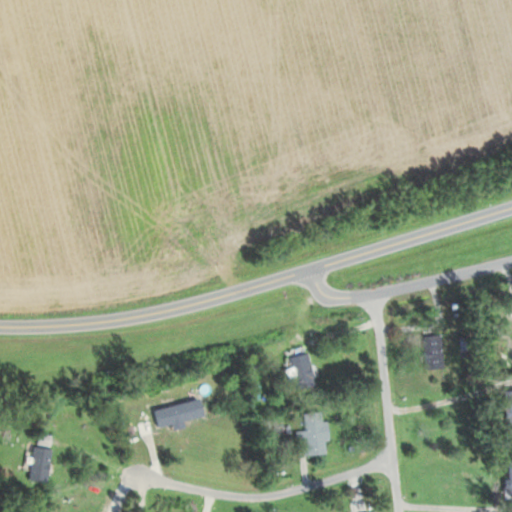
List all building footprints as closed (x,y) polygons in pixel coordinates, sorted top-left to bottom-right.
[(439,367),(439,334),(420,334),(420,367),(439,367)] [(287,379),(292,378),(293,388),(310,386),(306,353),(285,355),(287,379)] [(185,420),(180,401),(149,409),(153,428),(185,420)] [(294,455),(323,453),(321,409),(299,410),(300,429),(292,430),(294,455)] [(47,434),(30,433),(26,481),(44,482),(47,434)]
